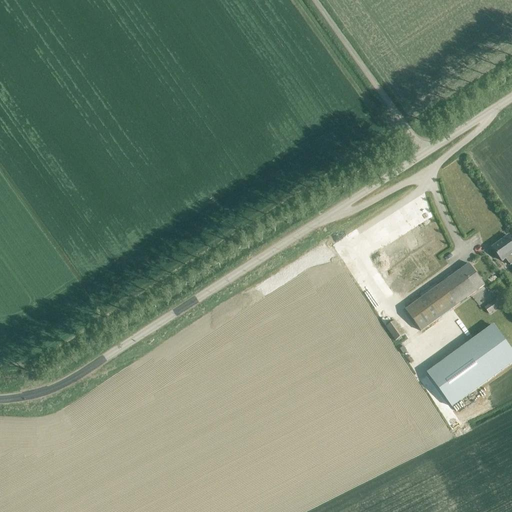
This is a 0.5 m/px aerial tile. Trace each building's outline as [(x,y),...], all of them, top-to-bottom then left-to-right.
[(509,266),(511,263),(511,260),(509,256),(511,253),(511,244),(506,237),(491,247),(501,261),(504,259),(509,266)] [(420,333),(450,311),(484,286),(468,264),(405,311),(420,333)] [(487,315),(499,307),(494,301),(483,309),(487,315)] [(395,341),(404,335),(394,322),(385,328),(395,341)] [(511,353),(493,328),(427,376),(451,409),(511,364),(511,353)]
